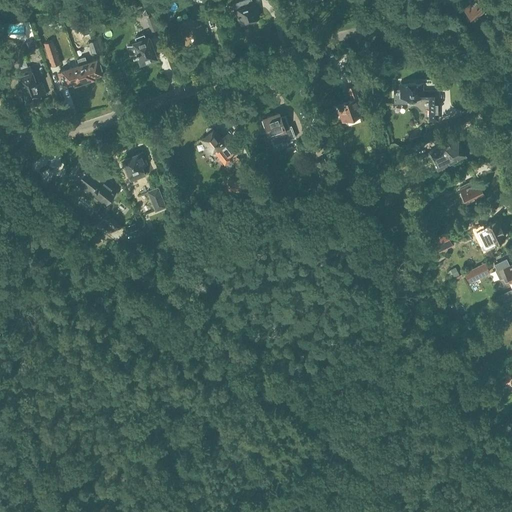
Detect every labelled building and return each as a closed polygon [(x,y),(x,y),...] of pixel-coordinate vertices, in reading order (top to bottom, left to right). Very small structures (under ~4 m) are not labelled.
[(145,0),(133,4),(136,15),(143,13),(144,15),(152,13),(147,0),(145,0)] [(207,0),(203,0),(195,3),(197,9),(209,4),(207,0)] [(251,0),(245,0),(239,2),(241,9),(236,11),(241,24),(258,18),(251,0)] [(473,20),(490,5),(486,0),(476,0),(465,10),(473,20)] [(154,15),(147,18),(151,31),(159,28),(154,15)] [(187,43),(205,36),(198,18),(181,24),(187,43)] [(88,41),(91,48),(92,53),(101,49),(98,39),(99,39),(98,34),(90,37),(91,40),(88,41)] [(146,39),(144,34),(135,37),(137,42),(128,45),(131,54),(136,53),(137,54),(138,54),(142,64),(149,61),(148,59),(155,57),(149,38),(146,39)] [(35,48),(33,40),(24,42),(27,51),(35,48)] [(60,63),(53,40),(44,43),(51,66),(60,63)] [(100,58),(90,62),(88,62),(86,56),(77,59),(79,65),(85,83),(92,81),(91,78),(97,77),(96,72),(104,70),(100,58)] [(78,85),(85,83),(79,65),(59,71),(63,82),(70,80),(72,85),(78,83),(78,85)] [(21,82),(23,89),(17,91),(21,101),(27,99),(27,100),(46,93),(42,82),(38,84),(37,82),(36,83),(30,67),(20,71),(23,81),(21,82)] [(415,104),(415,98),(421,98),(421,84),(426,84),(401,83),(401,89),(394,89),(394,103),(415,104)] [(342,121),(361,114),(358,106),(360,106),(357,99),(359,98),(355,86),(347,89),(351,100),(338,105),(340,111),(339,112),(342,121)] [(430,92),(430,98),(430,115),(430,120),(438,120),(438,92),(430,92)] [(282,123),(279,113),(262,120),(267,136),(279,132),(283,143),(290,140),(284,122),(282,123)] [(215,152),(219,157),(225,164),(232,158),(231,157),(239,151),(230,139),(231,139),(228,134),(223,139),(222,137),(220,139),(213,129),(211,128),(209,128),(207,129),(206,132),(207,134),(201,139),(212,154),(215,152)] [(420,128),(408,134),(412,142),(424,136),(420,128)] [(460,160),(465,158),(464,156),(465,156),(457,139),(429,153),(437,169),(459,159),(460,160)] [(405,160),(412,156),(408,148),(401,152),(405,160)] [(146,163),(143,154),(144,153),(143,152),(123,160),(132,182),(133,181),(133,180),(143,176),(144,177),(145,176),(141,166),(148,163),(147,162),(146,163)] [(371,165),(387,158),(384,152),(368,159),(371,165)] [(244,171),(245,158),(236,157),(235,170),(244,171)] [(330,173),(324,158),(315,161),(321,177),(330,173)] [(86,168),(80,163),(70,176),(76,181),(75,183),(93,197),(104,206),(117,189),(106,181),(87,166),(86,168)] [(246,193),(247,182),(233,181),(232,192),(246,193)] [(473,184),(472,182),(460,187),(467,203),(484,194),(483,191),(483,189),(481,186),(480,185),(478,182),(473,184)] [(432,197),(447,190),(444,183),(429,190),(432,197)] [(147,191),(155,211),(167,207),(158,186),(147,191)] [(115,229),(101,218),(95,225),(104,232),(115,229)] [(485,247),(486,246),(497,241),(497,242),(500,241),(499,240),(505,237),(497,220),(491,223),(491,222),(488,223),(489,224),(476,230),(485,247)] [(138,229),(135,223),(127,226),(130,232),(138,229)] [(439,252),(453,245),(446,230),(432,237),(439,252)] [(469,282),(490,272),(485,262),(464,273),(469,282)] [(511,281),(511,280),(511,265),(505,269),(504,266),(497,270),(502,279),(503,278),(505,282),(510,281),(511,281)] [(450,270),(454,277),(459,275),(455,267),(450,270)] [(488,423),(490,430),(497,429),(494,421),(488,423)]
